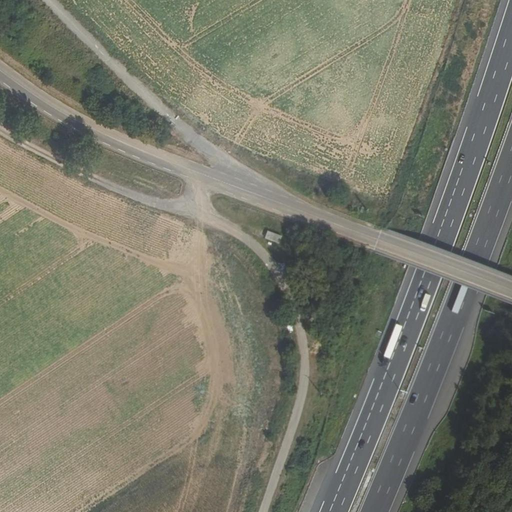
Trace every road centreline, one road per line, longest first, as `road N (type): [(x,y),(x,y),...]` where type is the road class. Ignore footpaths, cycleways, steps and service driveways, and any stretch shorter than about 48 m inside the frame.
road 1 (tertiary): [(0,70),(121,142),(511,291)]
road 2 (motorway): [(511,32),(428,278),(335,511)]
road 3 (track): [(263,511),(299,401),(305,366),(298,320),(275,270),(240,234),(193,212),(205,175)]
road 4 (motorway): [(376,511),(511,161)]
road 5 (track): [(271,200),(49,0)]
road 6 (track): [(0,128),(93,179),(193,212)]
